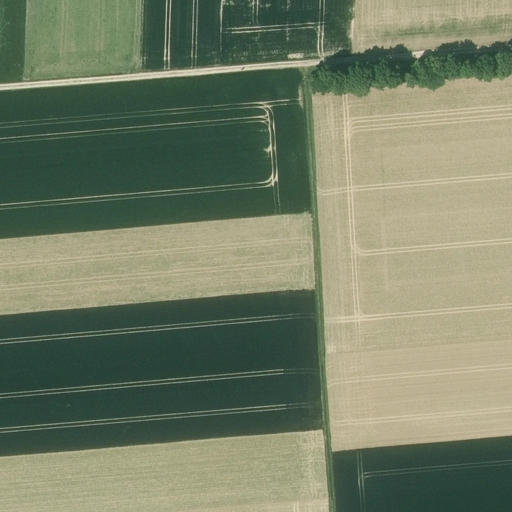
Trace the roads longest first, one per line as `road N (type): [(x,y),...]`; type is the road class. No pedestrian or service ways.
road 1 (track): [(0,88),(511,46)]
road 2 (track): [(304,63),(332,511)]
